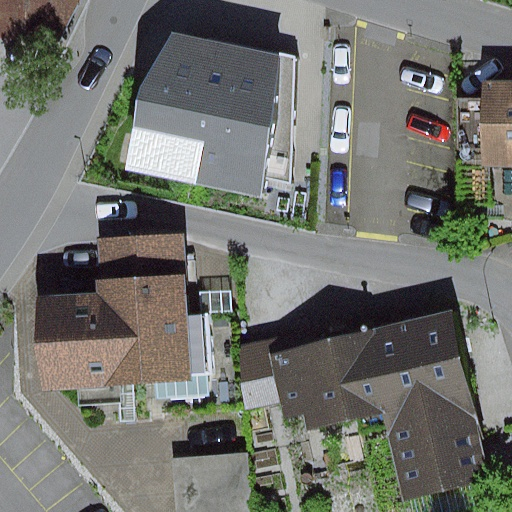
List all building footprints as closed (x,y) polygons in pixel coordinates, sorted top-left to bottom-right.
[(95,0),(17,0),(17,35),(94,37),(95,0)] [(331,30),(222,20),(209,157),(231,159),(237,178),(317,186),(331,30)] [(126,304),(50,308),(55,393),(213,384),(208,278),(192,279),(190,247),(123,251),(126,304)] [(302,431),(379,412),(401,502),(486,482),(445,312),(265,355),(281,420),(298,416),(302,431)] [(253,511),(254,451),(184,451),(184,511),(253,511)]
